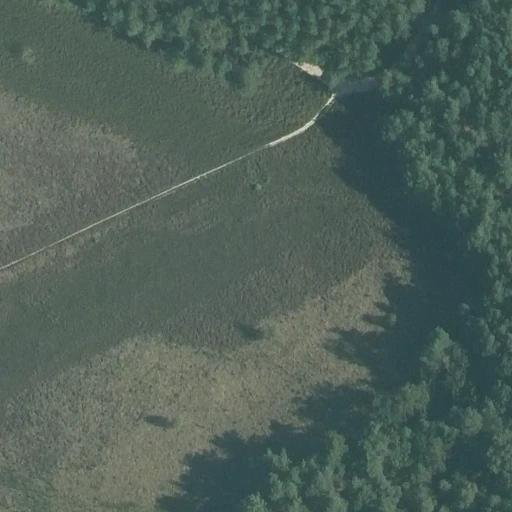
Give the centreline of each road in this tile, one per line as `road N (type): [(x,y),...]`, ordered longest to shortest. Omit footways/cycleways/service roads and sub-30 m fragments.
road 1 (track): [(0,273),(384,81),(408,60),(443,0)]
road 2 (track): [(185,0),(361,87)]
